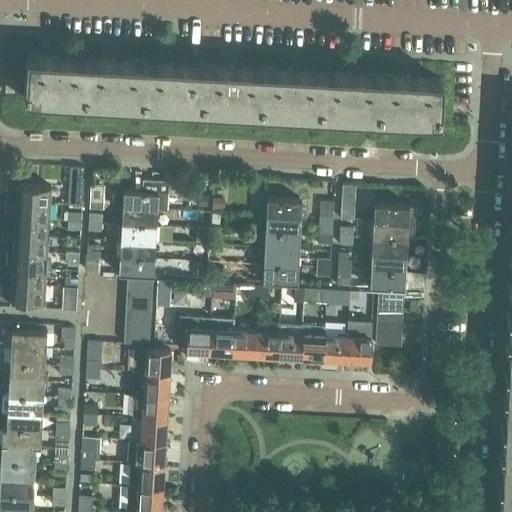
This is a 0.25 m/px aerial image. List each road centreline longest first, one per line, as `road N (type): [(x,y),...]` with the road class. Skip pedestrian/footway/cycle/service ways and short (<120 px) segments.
road 1 (residential): [(199,511),(209,389),(410,400),(432,389),(445,168)]
road 2 (residential): [(0,142),(445,168)]
road 3 (residential): [(51,0),(495,25)]
road 4 (residential): [(467,511),(486,172)]
road 5 (residential): [(486,172),(495,25)]
